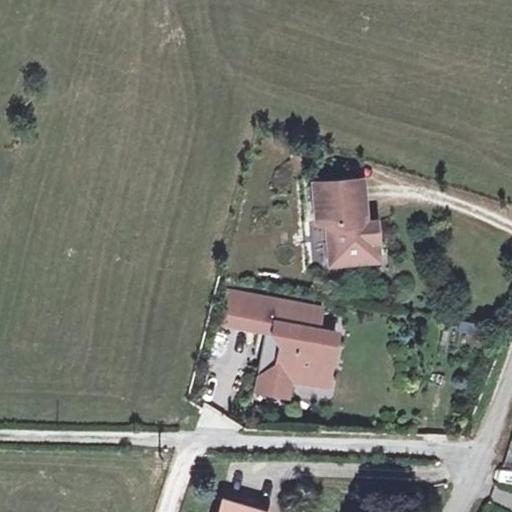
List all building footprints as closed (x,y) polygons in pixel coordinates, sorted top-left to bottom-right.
[(360,178),(313,182),(316,221),(326,220),(330,264),(367,260),(365,240),(376,239),(374,220),(364,221),(359,222),(358,207),(362,206),(360,178)] [(376,239),(365,240),(367,260),(377,260),(376,239)] [(271,333),(280,344),(275,375),(289,378),(307,381),(309,367),(328,370),(333,344),(324,342),(315,329),(319,306),(228,290),(222,322),(272,331),(271,333)] [(324,342),(333,344),(334,332),(315,329),(324,342)] [(289,378),(275,375),(260,372),(257,389),(286,394),(289,378)] [(511,483),(511,471),(502,470),(500,482),(511,483)] [(258,511),(223,501),(219,511),(258,511)]
